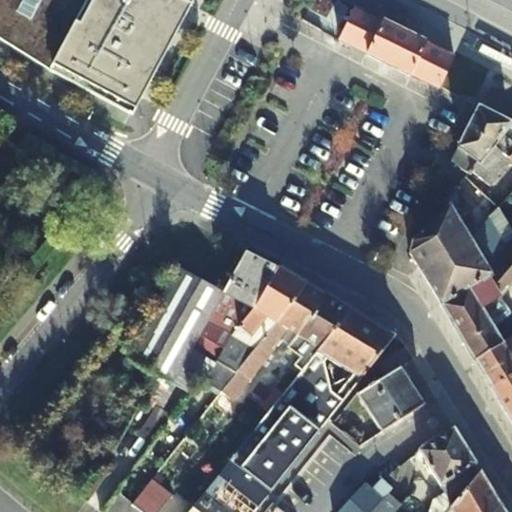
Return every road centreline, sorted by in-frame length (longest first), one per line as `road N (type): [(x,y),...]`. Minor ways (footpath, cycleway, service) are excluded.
road 1 (residential): [(161,177),(407,313),(511,476)]
road 2 (residential): [(0,389),(124,244),(161,177)]
road 3 (residential): [(237,0),(149,171)]
road 4 (residential): [(0,86),(149,171)]
